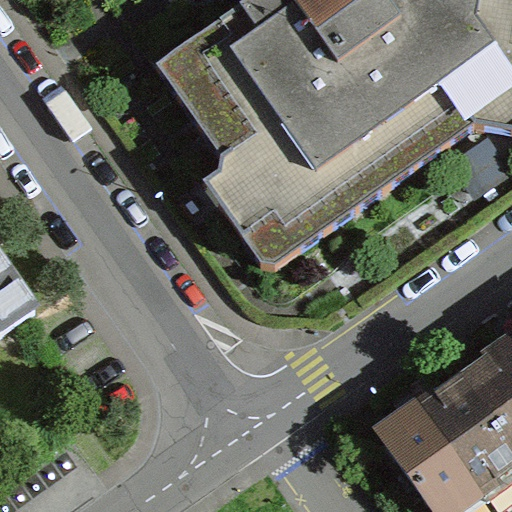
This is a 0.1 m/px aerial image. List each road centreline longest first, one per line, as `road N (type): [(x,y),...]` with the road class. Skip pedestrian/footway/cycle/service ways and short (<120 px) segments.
road 1 (residential): [(246,429),(0,73)]
road 2 (residential): [(246,429),(511,245)]
road 3 (residential): [(133,511),(246,429)]
